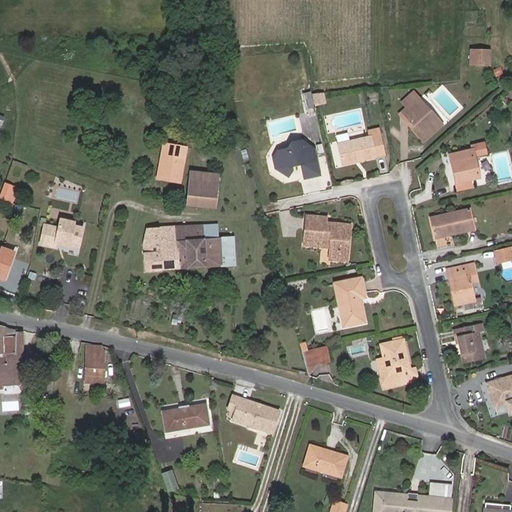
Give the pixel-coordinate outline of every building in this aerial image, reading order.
[(471,65),(489,66),(490,52),(471,51),(471,65)] [(507,83),(505,76),(498,80),(502,87),(507,83)] [(418,130),(427,139),(442,125),(418,99),(403,112),(411,121),(407,125),(415,133),(418,130)] [(411,121),(403,112),(399,116),(407,125),(411,121)] [(339,145),(343,165),(384,155),(379,130),(370,132),(371,138),(339,145)] [(423,142),(427,139),(418,130),(415,133),(423,142)] [(163,143),(156,180),(181,185),(188,148),(163,143)] [(311,167),(318,165),(314,150),(303,143),(292,145),(288,151),(278,153),(274,159),(277,169),(289,176),(292,172),(291,167),(302,165),(311,167)] [(487,154),(484,143),(475,145),(477,156),(487,154)] [(450,155),(456,182),(469,179),(478,177),(472,150),(450,155)] [(320,176),(318,165),(311,167),(302,165),(305,179),(320,176)] [(191,173),(187,205),(214,209),(218,176),(191,173)] [(471,186),(469,179),(456,182),(458,189),(471,186)] [(0,197),(14,201),(20,185),(6,180),(0,197)] [(435,237),(473,229),(469,209),(431,217),(435,237)] [(307,215),(304,244),(331,247),(330,259),(347,260),(350,225),(326,222),(326,218),(307,215)] [(79,246),(83,227),(74,225),(75,222),(61,219),(59,227),(45,224),(41,243),(55,246),(57,241),(79,246)] [(160,228),(162,270),(236,265),(235,255),(221,256),(219,239),(204,240),(203,226),(160,228)] [(146,229),(143,244),(146,271),(162,270),(160,228),(146,229)] [(511,259),(511,245),(510,246),(496,250),(495,250),(498,263),(511,259)] [(0,277),(2,279),(13,253),(1,248),(0,251),(0,277)] [(468,275),(466,265),(447,269),(455,305),(474,300),(468,275)] [(473,265),(466,265),(468,275),(474,274),(473,265)] [(334,284),(343,326),(364,321),(359,297),(364,296),(360,278),(334,284)] [(464,362),(483,358),(477,331),(482,330),(481,323),(453,329),(456,343),(459,342),(464,362)] [(0,327),(0,364),(6,364),(6,354),(16,354),(15,331),(10,330),(1,328),(0,327)] [(23,332),(15,331),(16,354),(6,354),(6,364),(0,364),(0,389),(4,389),(4,379),(24,377),(23,332)] [(388,375),(383,376),(382,376),(384,389),(413,383),(415,380),(414,378),(413,370),(410,370),(409,368),(403,340),(381,345),(384,357),(388,375)] [(104,353),(102,346),(92,346),(92,352),(86,352),(85,360),(87,360),(87,375),(103,375),(104,353)] [(313,349),(317,363),(329,361),(325,346),(313,349)] [(302,351),(308,374),(317,363),(313,349),(302,351)] [(383,374),(383,376),(388,375),(384,357),(380,359),(383,374)] [(511,376),(488,384),(495,406),(507,402),(510,412),(511,411),(511,376)] [(235,413),(239,400),(246,403),(249,401),(239,398),(232,396),(227,411),(235,413)] [(272,434),(279,411),(261,405),(260,407),(256,406),(255,403),(249,401),(246,403),(239,400),(235,413),(232,421),(272,434)] [(165,431),(208,424),(205,403),(188,406),(188,404),(178,406),(178,408),(162,411),(165,431)] [(324,471),(340,476),(347,455),(331,450),(330,453),(325,452),(326,449),(310,444),(303,465),(320,470),(321,467),(325,468),(324,471)] [(164,470),(167,490),(178,489),(175,469),(164,470)] [(448,511),(451,487),(430,485),(429,497),(441,498),(439,511),(448,511)] [(439,511),(441,498),(429,497),(417,496),(416,501),(406,500),(407,495),(375,493),(373,511),(439,511)] [(340,511),(345,511),(347,506),(336,502),(334,510),(340,511)] [(511,511),(511,510),(510,510),(502,509),(502,504),(485,502),(484,511),(511,511)]
